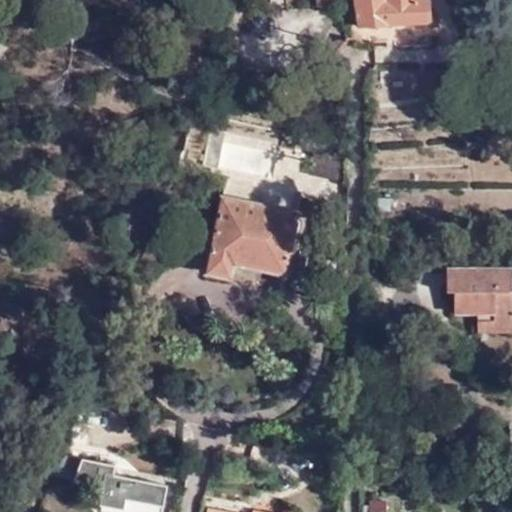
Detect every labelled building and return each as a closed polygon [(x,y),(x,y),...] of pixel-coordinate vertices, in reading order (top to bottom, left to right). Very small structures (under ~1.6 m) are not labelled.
[(356,0),(361,27),(429,23),(428,3),(425,1),(416,0),(415,0),(356,0)] [(282,132),(279,145),(294,147),(294,145),(297,136),(282,132)] [(274,176),(277,146),(228,141),(225,171),(274,176)] [(294,147),(290,169),(300,172),(303,158),(308,159),(311,148),(294,145),(294,147)] [(308,159),(306,173),(341,180),(341,155),(311,148),(308,159)] [(229,278),(230,273),(232,263),(263,269),(285,273),(299,212),(220,194),(203,272),(229,278)] [(232,263),(230,273),(261,279),(263,269),(232,263)] [(476,330),(511,329),(511,286),(510,286),(510,265),(446,265),(445,290),(453,290),(453,310),(491,310),(492,316),(476,316),(476,330)] [(100,505),(103,506),(122,510),(122,511),(163,511),(169,486),(107,473),(100,505)] [(466,490),(479,490),(478,480),(466,480),(466,490)] [(365,498),(365,511),(387,511),(387,498),(365,498)]
